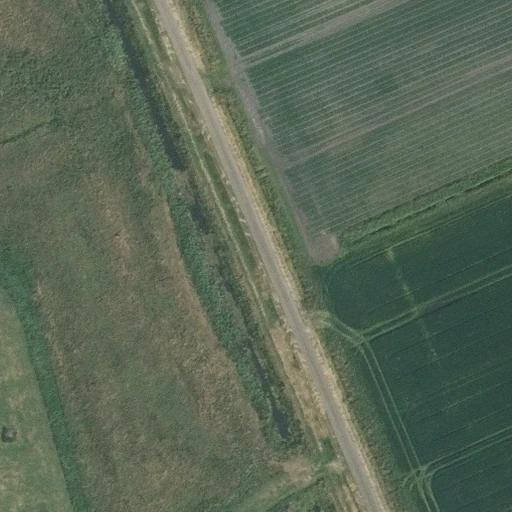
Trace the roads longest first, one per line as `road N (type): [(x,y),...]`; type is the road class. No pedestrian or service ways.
road 1 (unclassified): [(374,511),(160,0)]
road 2 (track): [(50,511),(0,340)]
road 3 (track): [(345,442),(243,511)]
